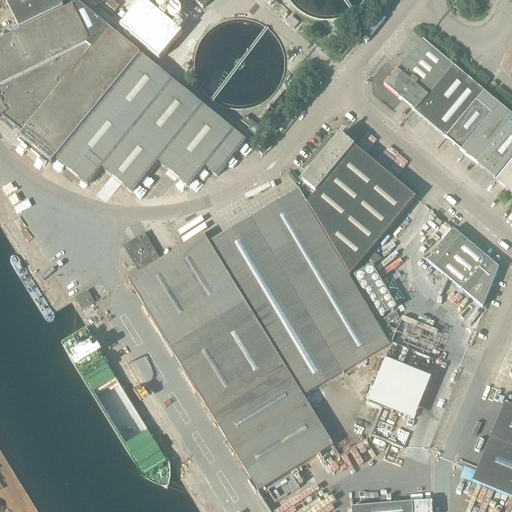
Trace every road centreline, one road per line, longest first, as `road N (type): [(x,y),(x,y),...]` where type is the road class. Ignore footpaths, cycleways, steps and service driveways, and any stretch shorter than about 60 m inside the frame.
road 1 (unclassified): [(247,511),(122,307),(111,274),(113,221)]
road 2 (unclassified): [(113,221),(214,212),(290,164),(341,100)]
road 3 (unclassified): [(511,243),(341,100)]
road 4 (unclassified): [(448,453),(511,304)]
road 5 (unclassified): [(113,221),(52,194),(0,152)]
road 6 (unclassified): [(341,100),(423,0)]
